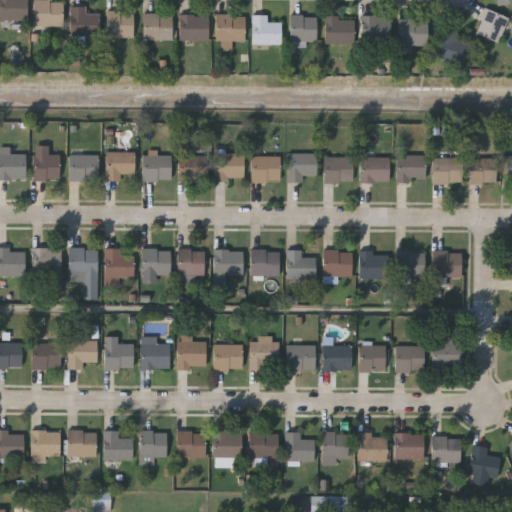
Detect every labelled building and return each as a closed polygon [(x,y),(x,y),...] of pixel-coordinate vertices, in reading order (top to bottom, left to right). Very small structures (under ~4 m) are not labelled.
[(0,20),(0,0),(27,0),(27,20),(0,20)] [(63,0),(63,26),(34,26),(34,0),(63,0)] [(71,35),(71,6),(86,6),(86,13),(99,13),(99,35),(71,35)] [(509,19),(498,43),(475,33),(486,8),(509,19)] [(108,11),(133,11),(133,36),(108,36),(108,11)] [(143,40),(143,13),(172,13),(172,40),(143,40)] [(179,40),(179,14),(209,14),(209,40),(179,40)] [(253,44),(253,14),(268,14),(268,22),(282,22),(282,44),(253,44)] [(245,15),(245,40),(231,40),(231,49),(226,49),(226,42),(216,42),(216,15),(245,15)] [(316,15),(316,42),(307,42),(307,46),(290,46),(290,15),(316,15)] [(325,44),(325,16),(354,16),(354,44),(325,44)] [(361,17),(390,17),(390,40),(361,40),(361,17)] [(398,45),(398,20),(428,20),(428,45),(398,45)] [(463,64),(436,56),(444,28),(459,33),(457,38),(470,42),(463,64)] [(0,180),(0,149),(12,149),(12,154),(26,154),(26,180),(0,180)] [(123,181),(106,181),(106,152),(136,152),(136,174),(123,174),(123,181)] [(318,175),(304,175),(304,182),(288,182),(288,153),(318,153),(318,175)] [(214,154),(244,154),(244,180),(214,180),(214,154)] [(60,155),(60,180),(33,180),(33,155),(60,155)] [(99,155),(99,180),(71,180),(71,155),(99,155)] [(172,155),(172,181),(142,181),(142,155),(172,155)] [(426,181),(397,181),(397,155),(426,155),(426,181)] [(181,159),(199,156),(203,177),(185,180),(181,159)] [(280,156),(280,182),(252,182),(252,156),(280,156)] [(325,182),(325,157),(354,157),(354,182),(325,182)] [(390,182),(361,182),(361,157),(390,157),(390,182)] [(463,157),(463,184),(434,184),(434,157),(463,157)] [(496,184),(471,184),(471,159),(496,159),(496,184)] [(0,276),(0,249),(25,249),(25,276),(0,276)] [(33,275),(33,249),(62,249),(62,275),(33,275)] [(98,249),(98,300),(84,300),(84,281),(69,281),(69,249),(98,249)] [(106,287),(106,250),(134,250),(134,278),(120,278),(120,287),(106,287)] [(171,250),(171,275),(142,275),(142,250),(171,250)] [(205,250),(205,277),(178,277),(178,250),(205,250)] [(244,277),(214,277),(214,250),(244,250),(244,277)] [(324,277),(324,250),(353,250),(353,277),(324,277)] [(251,276),(251,251),(280,251),(280,276),(251,276)] [(316,279),(288,279),(288,251),(302,251),(302,258),(316,258),(316,279)] [(389,279),(360,279),(360,252),(389,252),(389,279)] [(425,277),(396,277),(396,252),(425,252),(425,277)] [(462,252),(462,278),(433,278),(433,252),(462,252)] [(118,344),(134,344),(134,370),(106,370),(106,338),(118,338),(118,344)] [(142,369),(142,338),(158,338),(158,344),(170,344),(170,369),(142,369)] [(98,363),(84,363),(84,369),(68,369),(68,341),(98,341),(98,363)] [(206,341),(206,368),(178,368),(178,341),(206,341)] [(250,370),(250,342),(280,342),(280,370),(250,370)] [(461,342),(461,370),(433,370),(433,342),(461,342)] [(22,368),(0,368),(0,343),(22,343),(22,368)] [(61,343),(61,369),(33,369),(33,343),(61,343)] [(243,371),(214,371),(214,345),(243,345),(243,371)] [(316,370),(287,370),(287,345),(316,345),(316,370)] [(352,346),(352,371),(323,371),(323,346),(352,346)] [(361,346),(386,346),(386,371),(361,371),(361,346)] [(396,372),(396,346),(425,346),(425,372),(396,372)] [(96,430),(96,458),(68,458),(68,430),(96,430)] [(60,431),(60,460),(32,460),(32,431),(60,431)] [(133,460),(104,460),(104,431),(119,431),(119,439),(133,439),(133,460)] [(156,465),(140,465),(140,431),(167,431),(167,458),(156,458),(156,465)] [(24,459),(0,459),(0,432),(24,432),(24,459)] [(206,432),(206,457),(177,457),(177,432),(206,432)] [(243,432),(243,458),(214,458),(214,432),(243,432)] [(302,432),(302,440),(315,440),(315,461),(287,461),(287,432),(302,432)] [(249,459),(249,433),(279,433),(279,459),(249,459)] [(349,433),(349,459),(323,459),(323,433),(349,433)] [(387,461),(359,461),(359,434),(387,434),(387,461)] [(424,459),(394,459),(394,434),(424,434),(424,459)] [(461,463),(432,463),(432,437),(461,437),(461,463)] [(489,449),(488,456),(501,458),(497,479),(469,474),(474,446),(489,449)] [(110,510),(92,510),(92,491),(110,491),(110,510)] [(347,496),(347,511),(311,511),(311,496),(347,496)]
